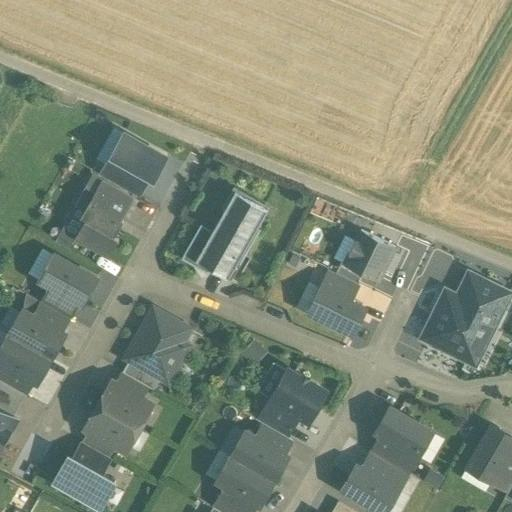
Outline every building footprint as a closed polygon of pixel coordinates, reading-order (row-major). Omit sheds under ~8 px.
[(166,158),(124,135),(101,176),(138,196),(149,177),(154,179),(166,158)] [(99,179),(92,175),(75,205),(84,211),(88,204),(120,222),(121,220),(133,198),(99,179)] [(201,224),(181,259),(207,274),(208,273),(207,273),(209,269),(230,281),(259,230),(260,230),(260,229),(257,227),(268,207),(269,207),(234,186),(221,208),(225,210),(213,231),(201,224)] [(120,222),(88,204),(84,211),(79,220),(84,222),(85,220),(114,237),(123,221),(121,220),(120,222)] [(114,237),(85,220),(84,222),(74,239),(108,258),(118,239),(114,237)] [(395,246),(361,230),(344,264),(362,273),(378,280),(395,246)] [(42,248),(28,273),(40,280),(54,255),(42,248)] [(96,279),(54,255),(40,280),(50,286),(78,302),(82,304),(96,279)] [(344,264),(341,262),(336,273),(357,283),(362,273),(344,264)] [(336,273),(330,270),(321,288),(350,302),(350,301),(359,284),(357,283),(336,273)] [(457,295),(500,316),(511,293),(469,272),(457,295)] [(50,286),(41,303),(69,318),(78,302),(50,286)] [(350,302),(321,288),(309,313),(352,334),(364,308),(350,301),(350,302)] [(500,316),(457,295),(445,289),(419,341),(474,368),(500,316)] [(69,318),(41,303),(33,316),(61,332),(69,318)] [(153,308),(125,358),(129,361),(160,378),(161,379),(167,370),(173,374),(183,356),(177,352),(190,329),(153,308)] [(33,316),(23,310),(9,335),(51,359),(64,334),(61,332),(33,316)] [(51,359),(9,335),(0,350),(0,362),(1,363),(33,381),(37,383),(51,359)] [(160,378),(129,361),(122,372),(147,386),(153,390),(160,378)] [(33,381),(1,363),(0,365),(0,380),(25,395),(33,381)] [(325,391),(288,370),(270,400),(299,416),(308,421),(325,391)] [(147,386),(122,372),(116,383),(116,384),(141,398),(141,397),(147,386)] [(0,380),(0,410),(13,417),(25,395),(0,380)] [(116,383),(112,380),(98,405),(139,428),(152,403),(141,397),(141,398),(116,384),(116,383)] [(299,416),(270,400),(258,421),(263,424),(264,423),(292,440),(293,440),(287,436),(299,416)] [(139,428),(98,405),(84,429),(89,432),(89,431),(114,445),(113,446),(125,452),(139,428)] [(432,431),(390,407),(376,432),(381,435),(417,456),(432,431)] [(13,417),(0,410),(0,447),(16,419),(13,417)] [(292,440),(264,423),(263,424),(255,438),(284,455),(292,440)] [(511,437),(491,425),(467,467),(492,481),(511,446),(511,437)] [(114,445),(89,431),(89,432),(82,442),(107,456),(113,446),(114,445)] [(255,438),(245,432),(231,456),(273,481),(287,457),(284,455),(255,438)] [(417,456),(381,435),(371,452),(408,473),(417,456)] [(82,442),(73,459),(103,475),(112,459),(107,456),(82,442)] [(511,446),(492,481),(508,491),(504,497),(504,498),(511,484),(511,446)] [(408,473),(371,452),(362,468),(361,469),(398,490),(408,473)] [(73,459),(69,456),(55,482),(100,508),(115,482),(103,475),(73,459)] [(273,481),(231,456),(217,481),(226,486),(257,504),(259,505),(273,481)] [(384,511),(398,490),(361,469),(362,468),(357,465),(342,490),(379,511),(384,511)] [(251,511),(257,504),(226,486),(213,507),(221,511),(251,511)] [(355,511),(338,502),(331,511),(355,511)]
